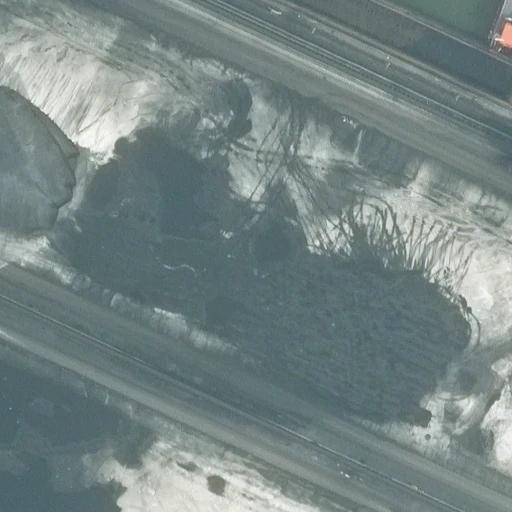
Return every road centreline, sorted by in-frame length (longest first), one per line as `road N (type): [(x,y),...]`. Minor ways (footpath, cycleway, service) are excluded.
road 1 (track): [(0,266),(511,506)]
road 2 (track): [(96,0),(511,194)]
